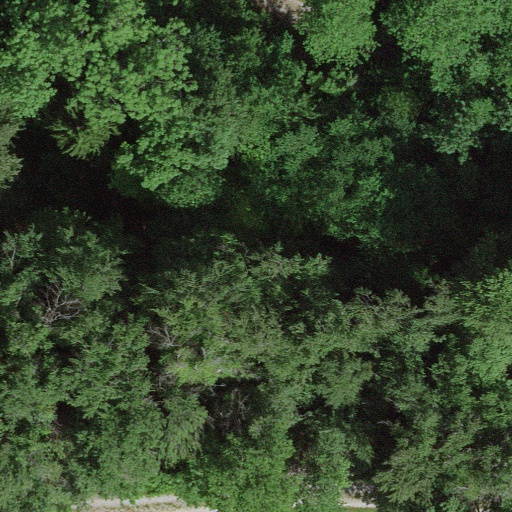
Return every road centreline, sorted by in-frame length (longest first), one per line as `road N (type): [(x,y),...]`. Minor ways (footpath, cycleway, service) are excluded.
road 1 (track): [(73,511),(338,492),(511,508)]
road 2 (track): [(283,0),(329,31),(401,60),(511,84)]
